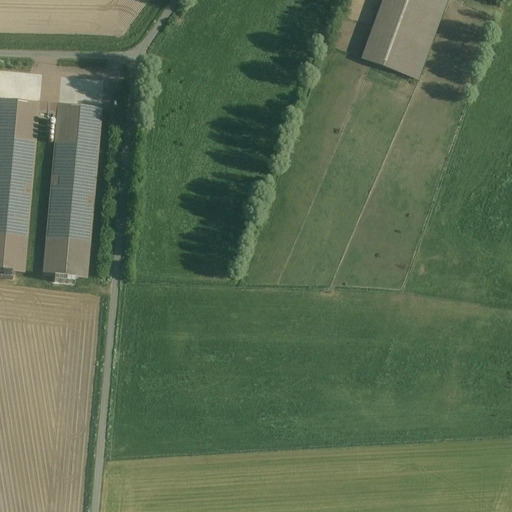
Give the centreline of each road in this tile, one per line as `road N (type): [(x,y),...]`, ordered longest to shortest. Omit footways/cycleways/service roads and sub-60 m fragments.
road 1 (unclassified): [(94,511),(136,57)]
road 2 (unclassified): [(136,57),(0,55)]
